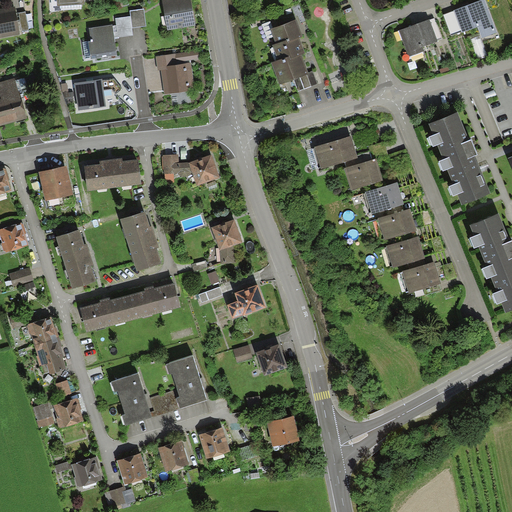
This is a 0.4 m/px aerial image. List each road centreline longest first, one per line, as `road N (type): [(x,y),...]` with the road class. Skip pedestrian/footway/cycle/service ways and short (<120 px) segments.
road 1 (tertiary): [(330,450),(306,345),(238,139)]
road 2 (residential): [(59,304),(108,445),(225,413)]
road 3 (residential): [(397,94),(479,338)]
road 4 (residential): [(140,133),(162,276),(59,304)]
road 5 (residential): [(330,450),(511,353)]
road 6 (residential): [(238,139),(397,94)]
road 7 (residential): [(15,152),(59,304)]
road 8 (residential): [(15,152),(140,133)]
road 9 (residential): [(397,94),(511,54)]
